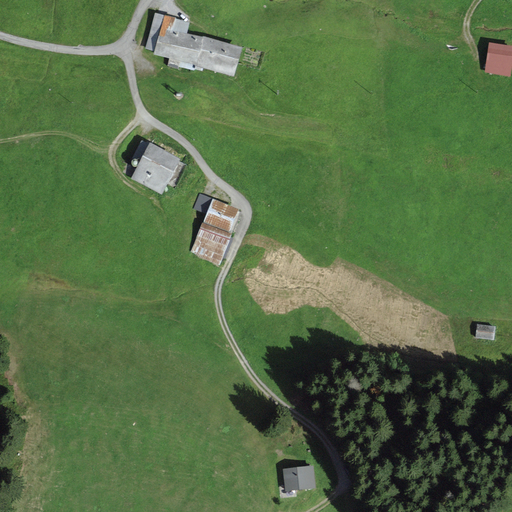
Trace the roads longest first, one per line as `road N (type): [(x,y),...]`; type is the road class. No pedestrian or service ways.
road 1 (track): [(230,261),(219,283),(222,323),(251,369),(319,426),(339,463),(337,488),(322,506),(282,511)]
road 2 (track): [(115,143),(119,171),(167,210),(178,310),(241,353)]
